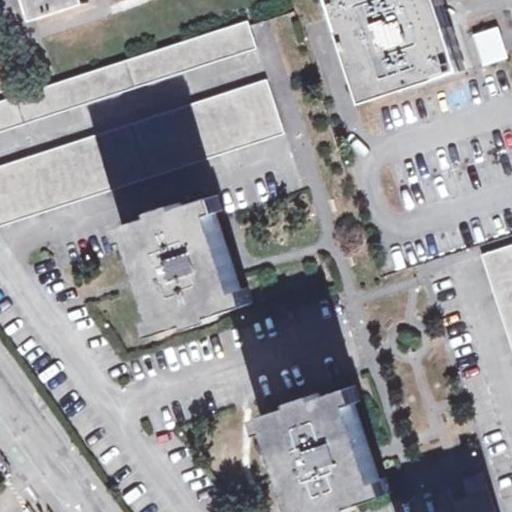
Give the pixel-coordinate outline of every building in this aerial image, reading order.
[(29,0),(36,20),(90,3),(88,0),(29,0)] [(443,0),(334,0),(368,102),(466,69),(443,0)] [(248,22),(0,102),(0,132),(257,49),(248,22)] [(472,34),(482,66),(508,58),(498,25),(472,34)] [(267,81),(0,167),(0,225),(0,226),(285,134),(267,81)] [(233,264),(230,254),(216,214),(223,211),(219,196),(183,208),(182,204),(158,211),(160,216),(123,228),(128,242),(134,240),(160,317),(153,320),(158,335),(194,323),(196,327),(219,320),(218,315),(253,304),(249,289),(242,291),(233,264)] [(511,245),(483,256),(511,345),(511,245)] [(381,480),(355,403),(362,400),(356,385),(321,397),(318,393),(296,400),(298,405),(261,417),(266,432),(272,430),(298,507),(292,509),(292,511),(332,511),(333,511),(332,511),(347,511),(357,509),(355,505),(392,493),(387,478),(381,480)] [(495,511),(483,473),(463,480),(469,497),(452,502),(455,511),(495,511)]
